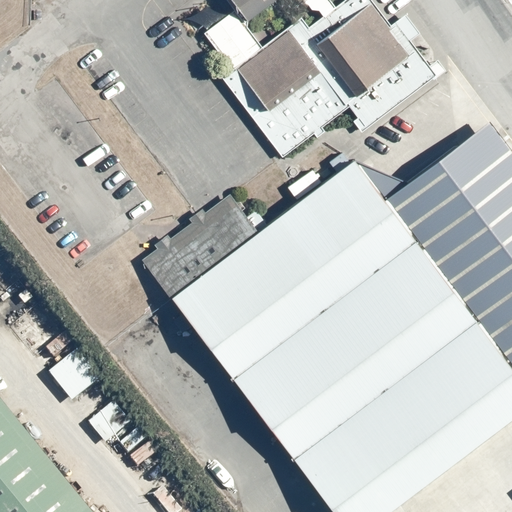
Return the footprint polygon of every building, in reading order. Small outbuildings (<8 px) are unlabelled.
[(273,9),(208,62),(275,144),(329,101),(347,123),(418,66),(364,0),(314,0),(285,24),(273,9)] [(248,0),(219,0),(231,14),(248,0)] [(227,207),(157,259),(346,511),(371,511),(511,407),(511,158),(486,124),(410,180),(358,160),(251,239),(227,207)] [(50,317),(28,290),(0,312),(22,339),(50,317)] [(98,376),(75,347),(46,369),(70,398),(98,376)] [(129,423),(112,401),(87,420),(104,441),(129,423)] [(85,511),(0,406),(0,511),(85,511)]
